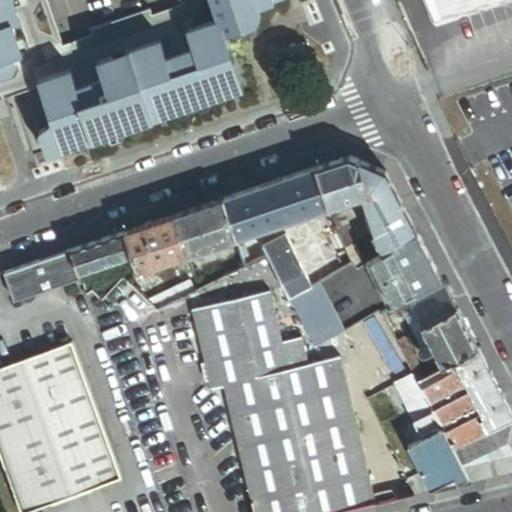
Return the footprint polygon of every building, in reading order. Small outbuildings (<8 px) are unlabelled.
[(0,0),(0,70),(12,66),(17,59),(13,50),(21,47),(11,18),(18,16),(54,121),(42,131),(49,153),(65,147),(62,139),(79,133),(81,142),(154,118),(151,108),(167,103),(171,112),(227,93),(224,84),(240,78),(225,32),(254,22),(258,12),(256,5),(270,0),(176,0),(177,0),(213,0),(220,18),(160,38),(150,9),(91,29),(100,58),(72,68),(48,0),(0,0)] [(511,0),(428,0),(439,24),(511,1),(511,0)] [(311,64),(303,41),(271,53),(278,75),(311,64)] [(352,153),(316,165),(330,205),(358,195),(368,191),(356,155),(352,153)] [(413,221),(385,167),(356,155),(368,191),(358,195),(368,231),(375,244),(413,221)] [(330,205),(316,165),(223,197),(237,237),(330,205)] [(237,237),(223,197),(174,214),(188,253),(237,237)] [(335,223),(345,242),(356,236),(341,208),(333,213),(337,222),(335,223)] [(188,253),(174,214),(126,230),(133,253),(137,264),(146,268),(188,253)] [(442,277),(413,221),(375,244),(361,252),(390,305),(397,301),(407,295),(442,277)] [(133,253),(126,230),(72,249),(80,272),(133,253)] [(290,292),(310,281),(285,232),(264,242),(290,292)] [(80,272),(72,249),(5,272),(15,300),(82,277),(80,272)] [(133,282),(144,292),(157,278),(146,268),(137,264),(133,282)] [(158,306),(196,287),(191,277),(149,297),(158,306)] [(478,344),(442,277),(407,295),(419,318),(421,322),(419,323),(426,338),(419,341),(419,342),(418,342),(418,343),(417,343),(417,344),(417,345),(417,346),(417,347),(417,348),(418,349),(418,350),(419,350),(420,351),(421,351),(422,351),(423,351),(424,351),(425,351),(431,348),(440,364),(478,344)] [(343,328),(318,278),(310,281),(290,292),(315,342),(343,328)] [(222,383),(254,511),(324,511),(376,499),(339,353),(307,362),(300,334),(282,338),(269,288),(191,307),(211,386),(222,383)] [(419,318),(407,295),(397,301),(409,323),(412,321),(419,318)] [(397,317),(389,321),(394,331),(402,327),(397,317)] [(421,322),(419,318),(412,321),(415,327),(413,329),(419,341),(426,338),(419,323),(421,322)] [(402,327),(394,331),(414,370),(418,376),(424,372),(404,333),(413,329),(415,327),(412,321),(409,323),(402,327)] [(28,511),(121,479),(72,342),(0,367),(0,456),(20,511),(28,511)] [(511,413),(511,408),(478,344),(440,364),(424,372),(418,376),(432,403),(453,445),(511,413)] [(418,376),(414,370),(398,378),(415,412),(432,403),(418,376)] [(469,477),(453,445),(432,403),(415,412),(425,434),(410,442),(409,442),(431,486),(469,477)] [(511,466),(511,413),(453,445),(469,477),(511,466)]
